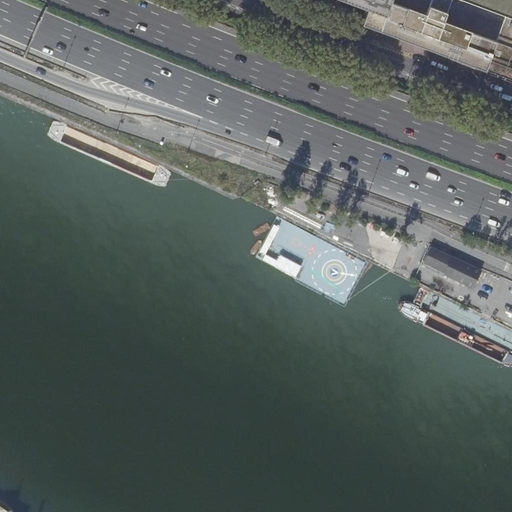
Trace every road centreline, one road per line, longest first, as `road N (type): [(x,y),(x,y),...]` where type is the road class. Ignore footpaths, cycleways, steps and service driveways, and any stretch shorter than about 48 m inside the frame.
road 1 (motorway): [(0,12),(427,181)]
road 2 (motorway): [(511,161),(91,0)]
road 3 (motorway): [(0,55),(101,97),(427,181)]
road 4 (secondary): [(511,105),(256,7)]
road 5 (secondary): [(275,26),(511,117)]
road 6 (residential): [(0,73),(144,132)]
